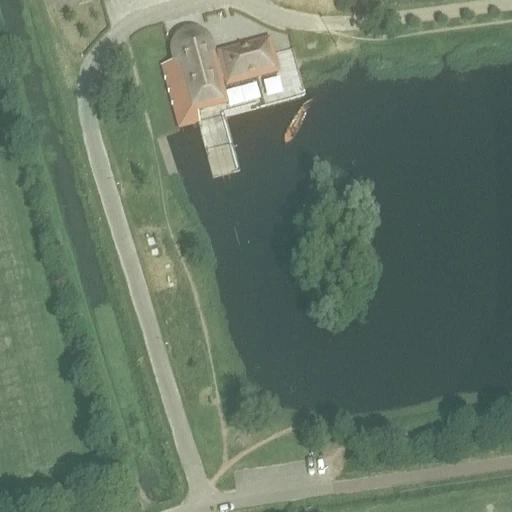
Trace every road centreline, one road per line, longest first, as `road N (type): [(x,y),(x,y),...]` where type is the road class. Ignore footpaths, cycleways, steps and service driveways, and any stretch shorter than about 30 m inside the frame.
road 1 (unclassified): [(209,506),(102,176),(84,103),(87,70)]
road 2 (unclassified): [(511,462),(209,506)]
road 3 (unclassified): [(308,22),(215,0),(123,26),(87,70)]
road 4 (track): [(511,3),(308,22)]
